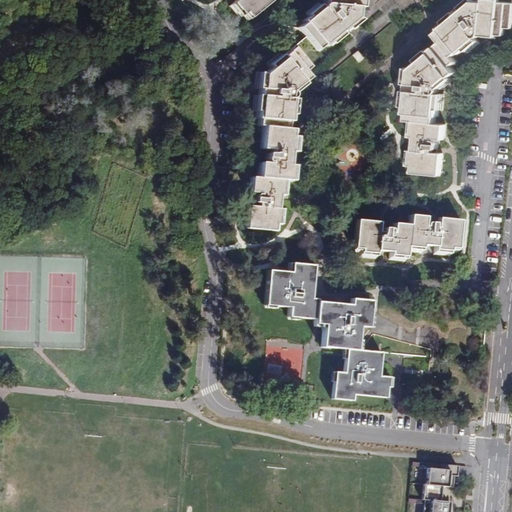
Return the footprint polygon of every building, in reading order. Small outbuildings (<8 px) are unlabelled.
[(263,4),(259,0),(222,0),(227,5),(225,7),(235,19),(237,17),(242,22),(263,4)] [(341,26),(352,17),(352,11),(353,7),(354,7),(354,0),(322,0),(322,3),(320,3),(317,6),(317,8),(314,5),(311,8),(297,20),(299,22),(294,26),(315,51),(342,27),(341,26)] [(436,44),(407,72),(403,85),(401,115),(403,115),(402,123),(411,123),(410,139),(413,139),(412,147),(412,152),(409,152),(408,167),(409,167),(408,174),(437,177),(438,159),(439,155),(434,154),(435,144),(433,141),(440,141),(442,126),(431,125),(432,118),(434,118),(436,96),(435,94),(436,92),(436,90),(435,88),(452,74),(447,68),(452,64),(448,59),(454,54),(456,56),(473,41),(472,40),(472,39),(474,39),(476,37),(477,35),(499,37),(500,29),(507,30),(508,4),(480,2),(480,3),(469,3),(430,33),(436,44)] [(365,52),(359,45),(354,49),(360,56),(365,52)] [(286,121),(288,99),(286,98),(288,96),(288,94),(287,92),(303,77),(299,72),(305,67),(287,47),(264,67),(266,69),(259,75),(256,75),(253,118),(255,118),(254,126),(259,126),(257,149),(263,150),(262,159),(264,163),(256,162),(255,177),(247,177),(246,192),(254,193),(251,196),(250,206),(245,206),(243,228),(272,231),(273,223),(275,223),(276,209),(273,208),(275,195),(277,195),(279,179),(286,180),(287,165),(285,165),(286,151),(289,151),(290,136),(288,136),(289,129),(284,129),(284,121),(286,121)] [(401,230),(386,229),(385,234),(372,233),(372,227),(350,225),(347,255),(354,255),(353,258),(369,259),(369,256),(372,256),(383,257),(383,260),(398,262),(399,251),(415,253),(415,250),(429,251),(428,254),(443,255),(444,252),(451,253),(454,225),(431,223),(430,228),(417,227),(417,222),(402,220),(401,230)] [(282,273),(261,271),(257,308),(281,310),(280,320),(307,323),(309,303),(310,301),(303,300),(307,266),(283,264),(282,273)] [(343,300),(342,306),(309,303),(307,323),(307,327),(315,327),(314,348),(339,350),(349,351),(349,349),(351,327),(361,328),(363,302),(343,300)] [(374,354),(349,351),(339,350),(337,375),(328,374),(325,400),(345,402),(345,395),(379,398),(380,388),(381,388),(382,378),(372,377),(374,354)] [(451,469),(427,467),(426,482),(422,481),(420,501),(432,502),(430,511),(448,511),(450,501),(443,500),(444,487),(449,488),(451,469)]
